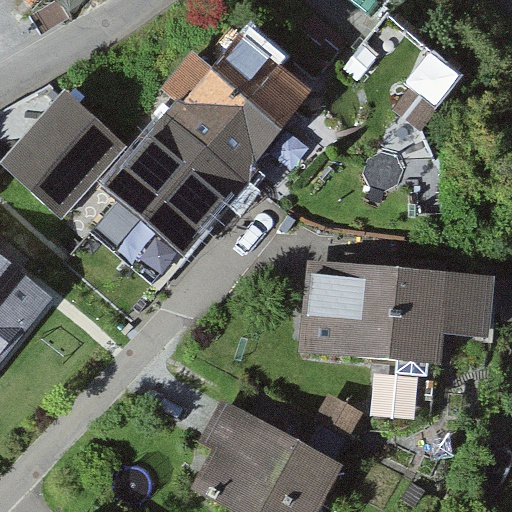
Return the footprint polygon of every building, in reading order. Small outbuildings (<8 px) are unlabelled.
[(467,79),(392,21),(337,90),(414,146),(467,79)] [(171,124),(248,187),(256,178),(251,175),(314,98),(244,41),(217,74),(196,56),(167,91),(186,107),(171,124)] [(128,150),(68,97),(5,168),(65,221),(128,150)] [(129,195),(97,233),(158,284),(192,244),(197,248),(248,187),(171,124),(119,187),(129,195)] [(0,373),(54,305),(0,262),(0,373)] [(443,373),(451,280),(314,268),(307,362),(443,373)] [(325,511),(346,473),(226,410),(205,449),(220,457),(198,498),(224,511),(325,511)]
